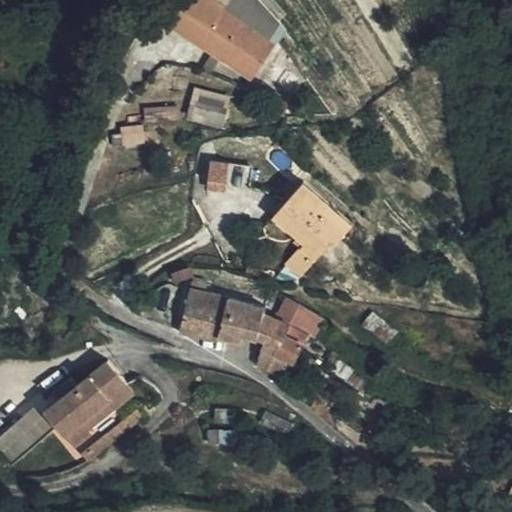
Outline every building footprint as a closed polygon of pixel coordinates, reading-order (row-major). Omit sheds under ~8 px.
[(235,87),(261,51),(211,11),(202,22),(188,11),(170,35),(235,87)] [(224,126),(233,93),(197,83),(188,117),(224,126)] [(210,188),(210,169),(195,168),(193,187),(210,188)] [(288,250),(283,256),(296,270),(310,254),(316,259),(335,237),(284,190),(255,222),(288,250)] [(179,298),(174,339),(231,346),(233,335),(248,336),(250,316),(250,307),(179,298)] [(250,316),(248,336),(258,337),(259,356),(265,360),(268,354),(283,361),(292,346),(284,340),(290,331),(297,320),(278,304),(273,309),(261,322),(254,317),(250,316)] [(378,350),(382,340),(360,330),(357,338),(378,350)] [(248,336),(248,349),(259,356),(258,337),(248,336)] [(279,368),(283,361),(268,354),(265,360),(279,368)] [(142,393),(155,378),(138,363),(126,377),(142,393)] [(93,432),(134,394),(108,370),(81,395),(62,414),(48,427),(79,460),(101,440),(93,432)] [(62,414),(81,395),(73,388),(56,405),(62,414)] [(139,400),(134,394),(93,432),(101,440),(139,400)]
